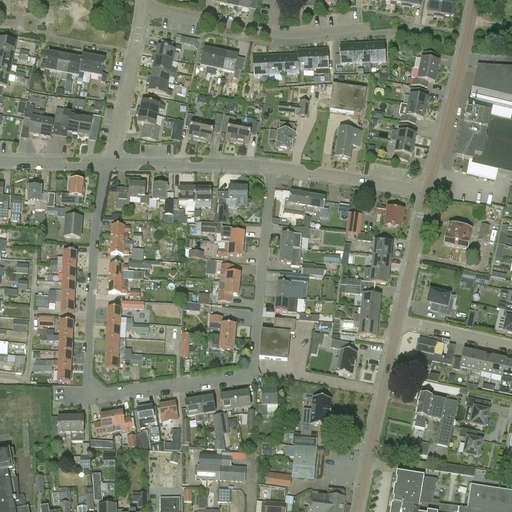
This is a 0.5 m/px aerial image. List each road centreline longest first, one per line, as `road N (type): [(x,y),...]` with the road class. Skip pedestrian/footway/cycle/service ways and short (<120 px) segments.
road 1 (residential): [(97,398),(251,375),(271,168)]
road 2 (residential): [(97,398),(87,380),(106,165)]
road 3 (residential): [(365,27),(285,35),(142,6)]
road 4 (residential): [(426,194),(474,0)]
road 5 (residential): [(357,511),(398,321)]
road 6 (residential): [(142,6),(113,165)]
road 7 (residential): [(271,168),(113,165)]
road 8 (residential): [(426,194),(271,168)]
road 9 (residential): [(398,321),(426,194)]
